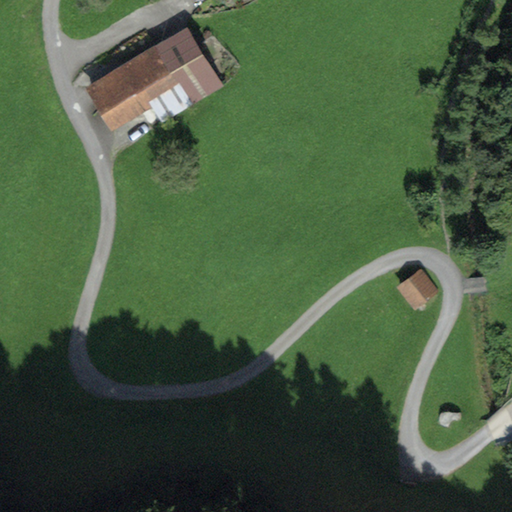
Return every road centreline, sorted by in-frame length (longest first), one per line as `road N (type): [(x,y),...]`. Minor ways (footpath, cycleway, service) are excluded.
road 1 (track): [(52,0),(58,56),(102,218),(72,355),(89,380),(124,392),(213,391),(244,380),(365,275),(427,256),(453,273)]
road 2 (track): [(453,273),(409,418),(415,458),(434,468),(511,417)]
